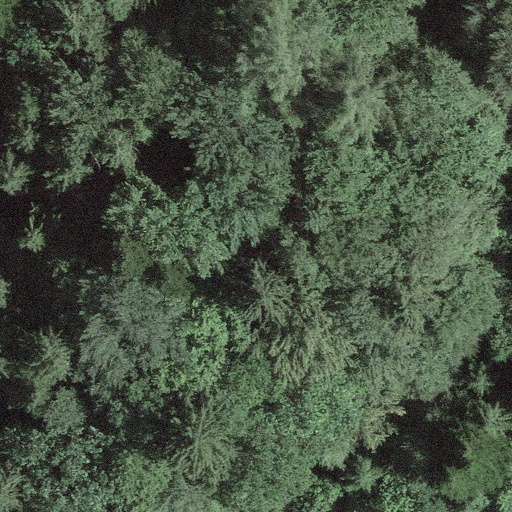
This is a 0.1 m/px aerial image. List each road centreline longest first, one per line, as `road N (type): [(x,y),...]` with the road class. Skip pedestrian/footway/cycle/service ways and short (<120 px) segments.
road 1 (track): [(111,511),(331,418),(421,364),(497,275),(511,232)]
road 2 (track): [(511,145),(465,0)]
